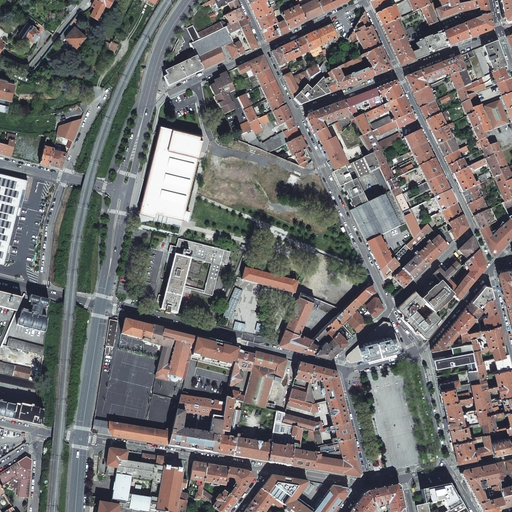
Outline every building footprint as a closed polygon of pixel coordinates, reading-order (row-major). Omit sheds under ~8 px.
[(98,0),(97,0),(94,0),(92,5),(94,7),(90,15),(97,19),(101,11),(102,11),(105,5),(108,6),(109,6),(111,0),(98,0)] [(213,0),(215,3),(218,10),(226,6),(226,5),(228,4),(236,0),(235,0),(213,0)] [(231,11),(232,12),(240,8),(237,3),(236,0),(228,4),(231,11)] [(253,14),(256,20),(271,13),(268,6),(265,0),(259,0),(249,5),(253,14)] [(314,0),(299,7),(306,22),(315,17),(323,13),(318,3),(317,0),(316,0),(314,0)] [(324,0),(318,3),(323,13),(340,5),(351,0),(324,0)] [(386,0),(373,0),(369,2),(373,9),(375,14),(390,8),(386,0)] [(407,0),(413,12),(421,9),(428,5),(426,0),(407,0)] [(486,0),(479,0),(474,1),(476,9),(479,8),(481,16),(490,15),(487,5),(486,0)] [(511,0),(499,0),(504,22),(507,24),(511,21),(511,0)] [(458,5),(456,5),(459,13),(476,9),(474,1),(471,2),(466,3),(458,5)] [(71,5),(67,7),(70,12),(71,13),(77,6),(76,4),(71,5)] [(428,5),(421,9),(428,26),(438,22),(430,5),(428,5)] [(436,9),(435,10),(440,20),(459,13),(456,5),(448,8),(447,5),(441,7),(436,9)] [(284,21),(288,30),(298,26),(306,22),(299,7),(298,6),(281,14),(284,21)] [(390,8),(375,14),(379,22),(381,27),(396,20),(399,19),(393,6),(390,8)] [(229,24),(229,26),(238,22),(244,18),(242,12),(240,8),(232,12),(229,14),(225,16),(229,24)] [(364,12),(353,30),(363,27),(364,30),(370,27),(364,12)] [(259,27),(261,31),(271,27),(276,24),(277,24),(271,13),(256,20),(259,27)] [(481,17),(464,24),(470,39),(481,34),(490,30),(492,27),(490,15),(481,16),(481,17)] [(74,18),(69,24),(72,26),(78,20),(74,18)] [(238,22),(241,28),(247,25),(244,18),(238,22)] [(396,20),(381,27),(386,36),(389,44),(404,37),(396,20)] [(276,24),(281,36),(286,34),(289,32),(288,30),(284,21),(277,24),(276,24)] [(27,22),(19,34),(24,37),(25,36),(32,42),(39,31),(35,28),(35,27),(32,25),(31,26),(27,22)] [(226,27),(229,34),(241,28),(238,22),(229,26),(227,26),(226,27)] [(197,34),(200,40),(223,29),(220,23),(197,34)] [(314,32),(320,46),(326,43),(329,42),(331,41),(337,38),(330,24),(321,28),(314,32)] [(445,32),(442,33),(448,45),(449,47),(470,39),(464,24),(445,32)] [(241,28),(251,50),(258,47),(247,25),(241,28)] [(74,26),(65,37),(76,47),(86,36),(81,32),(82,30),(79,28),(78,29),(74,26)] [(187,29),(193,43),(200,40),(197,34),(193,26),(187,29)] [(196,57),(219,47),(219,48),(225,45),(232,42),(229,34),(226,27),(223,29),(200,40),(193,43),(190,44),(194,52),(196,57)] [(264,37),(266,41),(278,35),(276,31),(274,32),(271,27),(261,31),(264,37)] [(359,41),(360,44),(375,36),(372,30),(370,27),(364,30),(363,27),(353,30),(356,34),(359,41)] [(353,30),(347,39),(351,41),(352,41),(356,34),(353,30)] [(138,36),(131,32),(128,38),(135,41),(138,36)] [(303,37),(310,51),(320,46),(314,32),(308,34),(303,37)] [(442,33),(422,41),(427,53),(448,45),(442,33)] [(179,38),(176,44),(174,49),(171,53),(174,59),(177,57),(176,55),(179,54),(178,51),(181,50),(180,47),(183,46),(182,44),(185,42),(182,35),(179,38)] [(365,54),(380,46),(377,40),(375,36),(360,44),(365,54)] [(293,41),(299,56),(310,51),(303,37),(297,39),(293,41)] [(395,56),(400,66),(408,63),(415,61),(411,53),(404,37),(389,44),(395,56)] [(111,41),(107,49),(112,56),(118,45),(117,44),(111,41)] [(279,48),(286,63),(300,57),(299,56),(293,41),(285,45),(279,48)] [(416,51),(419,59),(425,56),(428,55),(427,53),(422,41),(415,44),(417,48),(418,50),(416,51)] [(232,42),(225,45),(232,59),(236,57),(239,56),(234,44),(232,42)] [(243,54),(244,53),(239,42),(234,44),(239,56),(243,54)] [(492,43),(482,47),(483,50),(486,56),(485,56),(487,63),(488,63),(491,71),(490,71),(491,72),(492,72),(492,73),(505,67),(501,55),(497,46),(492,43)] [(330,72),(339,90),(366,80),(391,70),(385,57),(380,46),(365,54),(360,56),(361,58),(365,56),(371,69),(368,70),(367,69),(343,79),(339,70),(342,68),(341,66),(329,72),(330,72)] [(202,69),(215,64),(225,59),(219,48),(219,47),(196,57),(202,69)] [(275,60),(278,66),(286,63),(279,48),(271,52),(275,60)] [(416,51),(411,53),(415,61),(419,59),(416,51)] [(187,55),(189,60),(196,57),(194,52),(187,55)] [(258,58),(247,63),(250,70),(252,76),(255,75),(268,69),(264,61),(262,56),(258,58)] [(459,56),(452,59),(457,72),(457,73),(465,70),(459,56)] [(469,58),(469,59),(472,67),(473,69),(478,80),(484,77),(476,56),(474,56),(469,58)] [(164,77),(168,86),(174,83),(194,73),(202,69),(196,57),(189,60),(165,71),(167,75),(164,77)] [(342,65),(344,70),(346,70),(361,63),(361,62),(359,57),(342,65)] [(412,74),(405,77),(409,87),(413,94),(428,86),(425,82),(427,81),(427,82),(428,83),(429,83),(430,83),(431,82),(430,80),(436,78),(444,75),(446,74),(449,73),(450,76),(457,72),(452,59),(449,60),(431,67),(420,71),(412,74)] [(323,63),(320,68),(326,73),(328,70),(329,68),(326,60),(323,63)] [(237,68),(240,75),(250,70),(247,63),(241,66),(237,68)] [(306,71),(310,79),(319,72),(317,66),(306,71)] [(492,73),(491,74),(493,79),(493,81),(492,82),(493,85),(496,84),(510,79),(507,71),(505,67),(492,73)] [(256,78),(260,87),(274,81),(270,73),(268,69),(255,75),(256,78)] [(465,70),(457,73),(463,87),(470,84),(465,70)] [(292,78),(299,93),(306,86),(310,80),(310,79),(306,71),(292,78)] [(325,81),(323,81),(329,94),(335,91),(339,90),(330,72),(327,74),(330,80),(325,81)] [(457,72),(450,76),(456,91),(463,87),(457,73),(457,72)] [(215,84),(209,86),(219,108),(221,108),(224,115),(234,110),(226,93),(234,90),(226,73),(222,74),(223,76),(220,77),(220,78),(217,80),(218,81),(214,83),(215,84)] [(283,76),(293,99),(299,93),(292,78),(290,73),(283,76)] [(0,96),(10,99),(12,91),(13,91),(15,83),(6,81),(7,79),(0,77),(0,96)] [(299,93),(293,99),(299,105),(315,99),(329,94),(323,81),(322,78),(310,90),(306,86),(299,93)] [(510,79),(496,84),(501,98),(511,93),(511,81),(511,79),(510,79)] [(470,84),(463,87),(466,95),(474,92),(477,91),(486,88),(484,83),(479,85),(477,80),(470,84)] [(265,96),(266,99),(280,93),(276,86),(274,81),(260,87),(265,96)] [(388,84),(377,88),(381,99),(384,97),(387,103),(403,96),(399,87),(396,81),(388,84)] [(428,86),(413,94),(417,102),(420,108),(434,101),(428,86)] [(463,87),(456,91),(462,103),(468,100),(466,95),(463,87)] [(363,94),(343,102),(349,116),(351,119),(354,119),(362,115),(365,113),(376,108),(374,103),(381,100),(381,99),(377,88),(363,94)] [(466,95),(468,100),(471,108),(479,105),(474,92),(466,95)] [(266,99),(272,112),(279,108),(278,107),(284,103),(282,98),(280,93),(266,99)] [(511,93),(501,98),(506,111),(511,123),(511,122),(511,93)] [(237,98),(243,111),(250,107),(245,94),(237,98)] [(447,95),(439,99),(442,103),(450,99),(447,95)] [(387,103),(386,104),(389,110),(393,118),(394,121),(395,121),(411,113),(406,103),(403,96),(387,103)] [(381,100),(374,103),(376,108),(383,105),(381,100)] [(462,103),(461,103),(466,116),(473,112),(471,108),(468,100),(462,103)] [(434,101),(420,108),(423,116),(425,121),(440,114),(434,101)] [(484,108),(481,109),(490,131),(508,124),(511,123),(506,111),(505,112),(503,112),(503,111),(499,101),(483,107),(484,108)] [(336,104),(322,110),(326,120),(327,124),(349,116),(343,102),(336,104)] [(9,107),(0,105),(0,112),(7,114),(9,107)] [(277,124),(278,125),(284,122),(291,118),(288,111),(285,105),(279,108),(272,112),(277,123),(277,124)] [(376,108),(365,113),(368,119),(370,120),(384,113),(385,110),(383,105),(376,108)] [(479,105),(471,108),(473,112),(479,125),(483,133),(490,131),(481,109),(479,105)] [(248,122),(248,123),(256,119),(250,107),(243,111),(248,122)] [(307,115),(305,119),(313,134),(324,129),(321,123),(321,122),(326,120),(322,110),(317,112),(307,115)] [(473,112),(466,116),(472,129),(479,125),(473,112)] [(411,113),(395,121),(398,127),(399,128),(415,121),(414,119),(411,113)] [(440,114),(425,121),(429,128),(432,134),(446,126),(446,125),(440,114)] [(256,119),(259,126),(268,122),(265,115),(264,115),(263,116),(256,119)] [(362,115),(354,119),(355,121),(362,135),(370,132),(362,115)] [(388,117),(371,125),(373,129),(374,130),(377,129),(392,122),(391,120),(390,118),(388,117)] [(291,118),(284,122),(287,130),(288,132),(296,127),(293,121),(291,118)] [(252,130),(252,131),(255,129),(257,133),(262,131),(259,126),(256,119),(248,123),(252,130)] [(69,140),(72,142),(81,120),(59,127),(57,135),(69,140)] [(392,122),(377,129),(380,135),(398,127),(395,121),(394,121),(392,122)] [(248,122),(235,127),(239,136),(252,131),(252,130),(248,123),(248,122)] [(338,122),(334,124),(338,132),(339,135),(342,132),(338,122)] [(189,210),(185,209),(203,135),(160,125),(140,208),(139,212),(155,216),(156,212),(182,219),(187,220),(189,210)] [(479,125),(472,129),(477,141),(485,137),(483,133),(479,125)] [(446,126),(432,134),(435,140),(438,145),(446,141),(452,138),(451,137),(448,130),(446,126)] [(287,130),(283,132),(288,142),(300,136),(296,127),(288,132),(287,130)] [(239,136),(234,139),(268,153),(275,149),(283,145),(284,145),(285,144),(288,142),(283,132),(281,129),(276,132),(277,135),(271,140),(262,145),(261,142),(259,142),(256,139),(257,139),(255,134),(257,133),(255,129),(252,131),(239,136)] [(315,140),(332,173),(344,167),(347,165),(333,138),(330,140),(326,132),(325,132),(324,129),(313,134),(315,140)] [(419,131),(404,138),(408,147),(410,151),(426,143),(422,136),(419,131)] [(362,135),(359,136),(367,155),(372,153),(379,150),(377,144),(373,136),(370,132),(362,135)] [(0,154),(11,157),(16,136),(8,134),(7,139),(9,140),(7,146),(0,144),(0,154)] [(399,134),(377,144),(379,150),(399,140),(402,139),(399,134)] [(285,144),(292,157),(294,156),(301,152),(306,149),(303,142),(300,136),(288,142),(285,144)] [(485,137),(477,141),(481,150),(489,146),(488,145),(485,137)] [(452,138),(446,141),(452,153),(457,151),(458,150),(452,138)] [(446,141),(438,145),(441,152),(444,157),(452,153),(446,141)] [(496,142),(488,145),(489,146),(493,155),(499,170),(507,167),(496,142)] [(426,143),(410,151),(412,154),(418,167),(433,159),(429,150),(426,143)] [(458,150),(457,151),(459,155),(468,151),(466,146),(458,150)] [(489,146),(481,150),(485,158),(493,155),(489,146)] [(44,147),(40,164),(44,165),(49,167),(53,151),(53,149),(44,147)] [(275,149),(268,153),(279,158),(275,149)] [(88,152),(82,150),(81,154),(80,154),(78,161),(77,161),(75,168),(81,170),(88,152)] [(379,150),(372,153),(379,166),(386,163),(385,161),(379,150)] [(53,151),(49,167),(61,170),(67,154),(62,153),(61,153),(53,151)] [(410,151),(394,159),(395,162),(412,154),(410,151)] [(452,153),(444,157),(446,163),(448,166),(461,160),(459,155),(457,151),(452,153)] [(298,163),(300,166),(307,162),(301,152),(294,156),(298,163)] [(367,155),(363,158),(369,172),(370,172),(373,171),(379,168),(379,166),(372,153),(367,155)] [(485,158),(484,159),(487,164),(492,176),(493,178),(501,174),(499,170),(493,155),(485,158)] [(347,165),(344,167),(351,181),(355,179),(369,172),(363,158),(347,165)] [(433,159),(418,167),(421,173),(426,183),(441,175),(437,166),(433,159)] [(461,160),(448,166),(450,171),(452,175),(466,168),(462,159),(461,160)] [(484,159),(467,167),(470,174),(473,172),(473,170),(487,164),(484,159)] [(386,163),(379,166),(379,168),(387,183),(394,179),(386,163)] [(397,171),(399,176),(401,176),(404,174),(411,170),(414,169),(411,164),(401,169),(397,171)] [(344,167),(332,173),(335,181),(338,187),(342,185),(351,181),(344,167)] [(466,168),(452,175),(457,185),(461,193),(479,184),(482,183),(481,181),(478,183),(478,182),(475,183),(470,174),(467,167),(466,168)] [(511,178),(507,167),(499,170),(501,174),(504,182),(511,178)] [(379,168),(373,171),(384,194),(390,191),(387,183),(379,168)] [(28,182),(0,174),(0,265),(3,266),(21,195),(25,196),(28,182)] [(485,174),(479,177),(481,181),(482,183),(487,180),(485,174)] [(501,174),(493,178),(494,179),(498,188),(498,190),(503,202),(504,202),(511,199),(504,182),(501,174)] [(441,175),(426,183),(429,189),(433,198),(449,191),(444,182),(441,175)] [(351,181),(342,185),(353,208),(367,202),(355,179),(351,181)] [(394,179),(387,183),(390,191),(394,198),(401,195),(394,179)] [(416,187),(420,194),(429,189),(426,183),(416,187)] [(479,184),(461,193),(464,199),(466,203),(466,205),(474,201),(480,198),(477,190),(481,188),(479,184)] [(384,194),(399,226),(405,223),(401,214),(394,198),(390,191),(384,194)] [(449,191),(433,198),(435,202),(440,212),(455,203),(453,199),(452,196),(449,191)] [(484,196),(482,197),(485,202),(497,196),(495,192),(495,191),(486,195),(484,196)] [(365,242),(399,226),(384,194),(367,202),(353,208),(349,210),(362,236),(365,242)] [(401,195),(394,198),(401,214),(408,210),(401,195)] [(480,198),(474,201),(480,213),(486,210),(480,198)] [(505,209),(511,205),(511,199),(504,202),(503,202),(502,202),(505,209)] [(474,201),(466,205),(469,211),(472,217),(480,213),(474,201)] [(425,202),(408,210),(412,217),(429,209),(432,207),(430,204),(427,206),(425,202)] [(502,202),(496,206),(504,225),(510,220),(509,217),(505,209),(502,202)] [(455,203),(440,212),(441,214),(446,224),(447,224),(461,216),(458,209),(455,203)] [(424,214),(421,216),(423,221),(424,221),(431,217),(435,215),(436,214),(435,213),(433,209),(424,214)] [(419,232),(412,217),(408,210),(401,214),(405,223),(413,238),(419,233),(419,232)] [(480,213),(472,217),(475,224),(478,230),(489,225),(488,222),(492,220),(487,210),(486,210),(480,213)] [(461,216),(447,224),(449,228),(456,239),(467,229),(464,221),(461,216)] [(489,225),(478,230),(484,242),(490,254),(492,255),(493,255),(495,255),(507,244),(511,238),(511,225),(511,224),(510,220),(504,225),(496,232),(492,237),(491,235),(492,233),(492,232),(489,225)] [(406,245),(413,238),(405,223),(399,226),(365,242),(365,243),(373,259),(379,272),(385,266),(393,258),(406,245)] [(421,230),(420,231),(425,237),(432,230),(427,224),(421,230)] [(446,224),(433,232),(437,236),(447,247),(453,241),(450,234),(447,236),(445,234),(449,231),(449,230),(448,228),(449,228),(447,224),(446,224)] [(413,238),(406,245),(414,253),(416,252),(419,249),(418,247),(425,240),(426,239),(425,237),(420,231),(419,232),(419,233),(413,238)] [(433,236),(428,241),(429,242),(440,254),(444,250),(447,247),(437,236),(434,238),(433,236)] [(464,245),(458,251),(462,255),(464,258),(467,261),(478,251),(474,244),(471,238),(464,245)] [(230,252),(178,239),(176,247),(170,246),(168,253),(174,254),(191,258),(211,264),(203,293),(212,296),(221,262),(223,263),(222,264),(227,265),(230,252)] [(440,254),(429,242),(428,241),(428,240),(426,242),(428,244),(417,254),(416,252),(414,253),(416,255),(426,267),(434,260),(440,254)] [(467,261),(464,263),(468,272),(466,276),(473,282),(479,274),(484,269),(484,264),(480,257),(478,251),(467,261)] [(174,254),(160,309),(165,310),(165,312),(165,313),(166,313),(169,314),(170,312),(177,314),(191,258),(174,254)] [(416,255),(402,269),(412,280),(420,273),(426,267),(416,255)] [(455,262),(460,267),(461,266),(464,263),(467,261),(464,258),(463,259),(461,256),(455,261),(455,262)] [(391,272),(399,265),(393,258),(385,266),(391,272)] [(455,262),(445,272),(446,273),(445,275),(439,269),(433,274),(440,281),(442,284),(448,279),(460,267),(455,262)] [(244,268),(241,280),(294,293),(297,282),(293,281),(293,280),(292,279),(291,280),(282,278),(283,274),(250,266),(249,269),(244,268)] [(391,272),(385,266),(379,272),(381,277),(383,280),(391,272)] [(464,271),(461,266),(460,267),(448,279),(452,283),(464,271)] [(392,277),(403,289),(412,280),(402,269),(402,268),(392,277)] [(502,293),(506,311),(511,309),(511,287),(511,285),(507,269),(498,271),(497,273),(502,293)] [(473,282),(466,276),(456,288),(451,294),(452,295),(458,301),(459,299),(466,290),(473,282)] [(448,279),(442,284),(451,294),(456,288),(452,283),(448,279)] [(442,284),(440,281),(420,300),(433,313),(452,295),(451,294),(442,284)] [(365,286),(354,297),(360,303),(371,292),(375,291),(371,283),(365,286)] [(481,305),(486,299),(493,296),(491,290),(490,286),(484,285),(471,301),(479,308),(481,305)] [(242,291),(235,288),(222,318),(230,321),(242,291)] [(0,306),(13,310),(16,311),(22,298),(18,297),(14,296),(0,292),(0,306)] [(281,341),(278,345),(290,347),(301,350),(310,342),(312,340),(303,336),(302,337),(297,335),(313,301),(314,298),(301,292),(287,326),(286,326),(280,341),(281,341)] [(428,338),(436,327),(440,322),(441,322),(433,313),(420,300),(413,292),(399,306),(398,312),(399,313),(403,317),(405,315),(408,317),(405,320),(415,330),(417,328),(419,330),(417,332),(422,338),(428,338)] [(33,306),(31,314),(26,313),(27,311),(22,310),(21,310),(19,319),(18,318),(17,325),(45,332),(46,325),(45,325),(47,318),(46,317),(42,316),(41,316),(39,316),(41,308),(46,309),(49,300),(30,295),(28,302),(31,302),(30,305),(33,306)] [(486,299),(481,305),(484,307),(482,310),(484,312),(486,314),(497,311),(494,302),(493,296),(486,299)] [(344,307),(350,313),(353,310),(360,303),(354,297),(344,307)] [(364,304),(362,305),(368,311),(373,317),(383,308),(378,298),(376,297),(375,297),(374,297),(373,298),(365,305),(364,304)] [(341,309),(320,300),(319,304),(317,308),(335,316),(341,309)] [(470,302),(464,309),(475,318),(476,318),(482,310),(479,308),(471,301),(470,302)] [(341,323),(350,313),(344,307),(341,309),(335,316),(334,316),(341,323)] [(475,318),(464,309),(457,318),(451,325),(459,332),(459,333),(461,334),(468,332),(465,330),(467,327),(468,328),(469,327),(468,326),(470,324),(475,318)] [(353,310),(350,313),(352,315),(363,327),(367,323),(356,311),(355,312),(353,310)] [(368,311),(365,314),(370,320),(373,317),(368,311)] [(486,314),(482,317),(485,328),(500,324),(499,322),(498,316),(497,311),(486,314)] [(347,321),(357,332),(363,327),(352,315),(347,321)] [(329,333),(331,336),(337,330),(335,328),(341,323),(334,316),(328,323),(331,326),(326,331),(329,333)] [(476,318),(475,318),(470,324),(471,326),(472,325),(474,328),(473,331),(480,329),(482,328),(483,328),(479,321),(478,320),(476,318)] [(125,319),(121,334),(142,339),(142,341),(143,341),(149,343),(152,326),(125,319)] [(408,327),(413,332),(415,331),(415,330),(405,320),(404,319),(403,321),(408,327)] [(109,320),(105,346),(109,347),(112,348),(113,347),(117,321),(109,320)] [(390,337),(383,321),(354,349),(359,348),(363,347),(362,344),(390,337)] [(390,322),(383,321),(390,337),(391,339),(395,338),(398,349),(400,344),(393,328),(390,322)] [(483,328),(482,328),(486,343),(487,346),(490,345),(504,342),(502,332),(500,324),(485,328),(483,328)] [(152,326),(149,343),(163,346),(171,348),(173,340),(175,341),(177,332),(164,328),(153,325),(152,326)] [(440,338),(430,350),(449,346),(449,344),(449,343),(458,333),(459,333),(459,332),(451,325),(449,327),(440,338)] [(323,328),(314,337),(319,342),(324,337),(325,337),(329,333),(326,331),(323,328)] [(473,331),(468,332),(469,338),(475,337),(479,336),(481,333),(480,329),(473,331)] [(341,347),(347,341),(337,330),(331,336),(332,337),(341,347)] [(193,336),(177,332),(175,341),(169,364),(167,375),(167,376),(168,376),(168,377),(169,377),(170,377),(170,379),(171,381),(172,381),(173,382),(175,382),(176,381),(177,381),(177,380),(177,379),(178,380),(179,380),(180,379),(181,379),(181,378),(193,336)] [(468,332),(461,334),(462,344),(470,342),(469,338),(468,332)] [(196,336),(193,336),(181,378),(185,379),(190,359),(196,336)] [(216,341),(196,336),(190,359),(198,361),(196,367),(231,377),(233,367),(237,350),(238,347),(216,341)] [(320,346),(315,354),(330,357),(337,351),(341,347),(332,337),(328,341),(327,340),(326,341),(325,341),(322,344),(320,346)] [(390,337),(362,344),(363,347),(359,348),(362,359),(366,358),(375,356),(383,354),(395,351),(397,350),(398,349),(395,338),(391,339),(390,337)] [(475,337),(469,338),(470,342),(472,350),(478,349),(482,347),(482,344),(480,343),(479,344),(478,341),(478,340),(476,341),(476,338),(475,337)] [(9,338),(7,346),(43,356),(44,347),(9,338)] [(171,348),(167,363),(169,364),(175,341),(173,340),(171,348)] [(310,342),(301,350),(308,352),(315,354),(320,346),(310,342)] [(450,346),(452,354),(449,354),(432,358),(435,368),(469,361),(471,369),(476,369),(474,363),(472,350),(470,342),(462,344),(456,345),(455,345),(452,345),(450,346)] [(504,342),(490,345),(491,349),(493,358),(508,355),(507,353),(504,342)] [(163,346),(157,372),(167,375),(169,364),(167,363),(171,348),(163,346)] [(359,348),(354,349),(347,355),(347,356),(346,357),(346,358),(347,359),(347,361),(348,361),(349,362),(350,362),(352,362),(366,358),(362,359),(359,348)] [(0,373),(16,378),(28,380),(31,369),(0,362),(0,351),(0,350),(0,349),(0,373)] [(478,349),(472,350),(474,363),(481,361),(479,354),(478,349)] [(250,371),(255,354),(243,351),(242,351),(240,350),(238,350),(237,350),(233,367),(239,369),(250,371)] [(244,397),(243,402),(265,409),(267,403),(273,381),(274,377),(280,379),(281,379),(282,379),(287,359),(271,355),(255,351),(255,354),(250,371),(244,397)] [(508,355),(493,358),(494,360),(497,371),(511,367),(511,366),(508,355)] [(487,360),(482,361),(485,374),(491,372),(490,368),(489,368),(487,360)] [(481,361),(474,363),(476,369),(477,376),(485,374),(482,361),(481,361)] [(299,363),(294,379),(309,383),(309,382),(314,366),(306,364),(299,363)] [(314,366),(309,382),(311,382),(311,383),(312,379),(319,381),(318,381),(320,382),(320,381),(321,381),(338,377),(337,372),(325,369),(314,366)] [(231,377),(229,385),(231,386),(241,380),(241,379),(240,379),(242,378),(242,376),(240,372),(238,372),(239,369),(233,367),(231,377)] [(497,371),(494,372),(494,374),(497,385),(511,381),(511,371),(511,367),(497,371)] [(471,369),(467,370),(470,383),(478,381),(477,376),(476,369),(471,369)] [(485,374),(477,376),(478,381),(480,390),(490,387),(489,385),(487,386),(485,377),(494,374),(494,372),(491,372),(485,374)] [(0,382),(14,386),(16,378),(0,373),(0,382)] [(338,377),(321,381),(322,388),(321,388),(321,390),(322,393),(323,395),(324,394),(326,401),(343,397),(340,385),(338,377)] [(16,378),(14,386),(36,391),(36,398),(38,402),(40,405),(42,406),(42,408),(44,408),(44,397),(44,385),(44,384),(28,380),(16,378)] [(439,385),(440,389),(453,386),(458,386),(459,385),(460,385),(459,380),(458,380),(449,382),(443,383),(440,383),(439,384),(439,385)] [(478,381),(470,383),(471,387),(472,396),(481,395),(480,390),(478,381)] [(511,381),(497,385),(498,387),(500,398),(511,394),(511,381)] [(307,389),(292,385),(292,386),(291,390),(306,394),(306,393),(306,391),(307,389)] [(306,391),(306,393),(306,394),(303,402),(312,404),(314,404),(310,385),(308,386),(306,391)] [(490,387),(480,390),(481,395),(483,403),(490,401),(488,391),(495,389),(495,388),(498,387),(497,385),(490,387)] [(453,386),(440,389),(442,397),(443,402),(456,400),(455,395),(453,386)] [(291,390),(289,398),(303,402),(306,394),(291,390)] [(231,397),(231,399),(234,400),(243,402),(244,397),(240,395),(240,393),(233,391),(233,392),(231,397)] [(511,394),(500,398),(502,404),(503,407),(504,411),(506,410),(511,408),(511,394)] [(481,395),(472,396),(475,410),(484,408),(483,403),(481,395)] [(224,403),(180,396),(177,409),(185,410),(212,415),(222,417),(224,403)] [(222,417),(220,431),(223,431),(228,432),(229,429),(234,400),(231,399),(226,397),(225,397),(224,403),(222,417)] [(343,397),(326,401),(332,427),(349,423),(345,408),(343,397)] [(469,397),(459,399),(460,405),(468,404),(472,402),(471,397),(469,397)] [(289,398),(287,405),(310,412),(310,411),(312,404),(303,402),(289,398)] [(490,401),(483,403),(484,408),(485,416),(493,414),(496,413),(503,411),(504,411),(503,407),(499,408),(498,405),(502,404),(500,398),(498,399),(493,400),(490,401)] [(456,400),(443,402),(444,410),(446,415),(461,413),(458,399),(456,400)] [(234,400),(229,429),(238,431),(243,402),(234,400)] [(0,415),(12,418),(15,404),(15,405),(0,402),(0,415)] [(28,422),(42,425),(43,410),(39,409),(39,408),(33,407),(33,405),(29,404),(29,406),(20,404),(20,405),(15,404),(12,418),(28,422)] [(484,408),(475,410),(478,423),(481,422),(486,421),(485,416),(484,408)] [(171,432),(168,445),(172,446),(191,449),(211,452),(216,453),(220,431),(222,417),(212,415),(209,432),(182,428),(185,410),(177,409),(172,426),(171,432)] [(475,410),(464,412),(464,413),(465,413),(466,415),(461,416),(464,426),(469,425),(478,423),(475,410)] [(271,441),(270,444),(285,447),(285,445),(293,446),(293,443),(296,427),(282,423),(284,415),(284,413),(276,411),(271,441)] [(461,413),(446,415),(448,423),(449,428),(464,426),(461,416),(461,413)] [(493,414),(485,416),(486,421),(488,430),(496,429),(493,416),(493,414)] [(282,423),(296,427),(303,429),(309,430),(312,431),(316,423),(284,415),(282,423)] [(94,420),(92,429),(98,430),(97,434),(112,436),(108,431),(108,422),(94,420)] [(486,421),(481,422),(484,435),(489,434),(488,430),(486,421)] [(115,423),(108,422),(108,431),(112,436),(168,445),(171,432),(168,431),(145,428),(140,427),(135,426),(130,425),(125,425),(115,423)] [(316,423),(312,431),(320,430),(322,429),(320,422),(316,423)] [(329,427),(328,428),(329,431),(334,430),(336,438),(331,439),(332,443),(337,442),(353,439),(351,430),(349,423),(332,427),(331,427),(329,427)] [(464,426),(449,428),(451,436),(452,441),(470,438),(469,435),(467,427),(469,426),(469,425),(464,426)] [(303,429),(296,427),(293,443),(300,444),(303,429)] [(505,427),(496,429),(498,435),(507,433),(506,431),(505,427)] [(496,429),(488,430),(489,434),(490,441),(499,439),(498,435),(496,429)] [(314,439),(316,447),(323,446),(322,439),(320,433),(320,430),(312,431),(314,439)] [(220,431),(216,453),(226,455),(233,456),(236,439),(232,438),(229,437),(227,437),(223,437),(223,431),(220,431)] [(236,439),(233,456),(243,458),(250,459),(259,460),(267,462),(270,444),(271,441),(268,440),(267,444),(238,438),(239,435),(237,434),(236,439)] [(484,435),(482,436),(484,446),(491,445),(490,441),(489,434),(484,435)] [(470,438),(452,441),(454,452),(457,461),(467,459),(475,458),(473,449),(471,440),(475,440),(474,439),(474,437),(470,438)] [(499,439),(490,441),(491,445),(493,454),(503,452),(511,450),(509,442),(508,437),(499,439)] [(315,456),(313,470),(336,474),(359,477),(362,474),(357,457),(353,439),(337,442),(341,460),(315,456)] [(315,453),(315,456),(341,460),(337,442),(332,443),(323,446),(316,447),(315,452),(315,453)] [(270,444),(267,462),(279,464),(290,466),(292,449),(293,446),(285,445),(285,447),(270,444)] [(484,446),(477,448),(479,457),(486,455),(493,454),(491,445),(484,446)] [(126,460),(127,451),(109,448),(106,466),(109,467),(124,469),(126,460)] [(292,449),(290,466),(302,468),(313,470),(315,456),(315,453),(315,452),(313,452),(313,453),(299,450),(292,449)] [(153,456),(143,454),(141,463),(126,460),(124,469),(109,467),(107,475),(115,476),(110,504),(119,505),(133,508),(133,509),(139,510),(139,508),(150,510),(156,511),(163,467),(164,467),(165,467),(164,467),(160,466),(161,464),(164,464),(165,465),(166,458),(153,456)] [(0,486),(8,482),(11,488),(18,488),(17,496),(23,497),(28,497),(30,477),(31,460),(26,457),(0,473),(0,486)] [(511,459),(505,461),(508,474),(510,474),(511,478),(511,479),(511,483),(511,485),(499,489),(500,495),(501,498),(511,494),(511,459)] [(193,462),(190,480),(202,482),(201,486),(200,486),(199,486),(198,493),(196,493),(195,499),(201,498),(202,490),(203,482),(207,464),(199,463),(193,462)] [(502,462),(494,464),(498,485),(505,483),(506,481),(505,476),(502,462)] [(207,464),(203,482),(210,483),(210,485),(212,485),(212,486),(216,486),(218,486),(218,485),(225,486),(228,468),(217,466),(207,464)] [(495,496),(500,495),(499,489),(498,485),(494,464),(476,467),(462,471),(460,474),(471,492),(477,504),(486,502),(486,500),(484,500),(481,488),(485,488),(484,486),(495,484),(495,487),(492,488),(493,493),(494,493),(495,495),(495,496)] [(184,511),(188,494),(182,493),(182,489),(184,490),(185,488),(186,488),(187,481),(186,480),(187,474),(183,474),(183,470),(181,470),(181,469),(178,468),(178,469),(169,467),(166,466),(166,467),(165,467),(164,467),(163,467),(156,511),(150,510),(149,511),(184,511)] [(228,468),(225,486),(224,490),(237,500),(246,488),(254,478),(251,472),(228,468)] [(308,481),(271,475),(261,489),(285,507),(283,510),(284,511),(286,511),(289,509),(292,511),(309,511),(310,511),(306,509),(308,506),(300,501),(298,503),(294,500),(308,481)] [(327,486),(322,493),(325,495),(331,486),(331,485),(329,485),(328,486),(327,486)] [(353,511),(369,511),(374,506),(384,504),(383,501),(385,500),(387,511),(399,511),(402,509),(403,508),(398,487),(395,485),(389,486),(373,489),(367,491),(365,491),(364,492),(363,493),(357,502),(351,509),(353,511)] [(347,488),(331,486),(325,495),(323,497),(311,511),(333,511),(348,493),(349,492),(349,490),(348,490),(347,488)] [(447,486),(422,491),(425,503),(427,503),(427,505),(429,504),(429,503),(441,500),(447,510),(462,502),(461,500),(460,499),(457,493),(454,488),(450,490),(447,486)] [(285,507),(261,489),(254,497),(249,505),(258,511),(264,511),(272,502),(275,504),(275,505),(283,510),(285,507)] [(201,498),(219,511),(228,511),(231,508),(237,500),(224,490),(220,496),(218,494),(215,499),(202,490),(201,498)] [(503,505),(481,511),(499,511),(499,510),(511,506),(511,494),(501,498),(503,505)] [(486,502),(477,504),(481,511),(503,505),(501,498),(500,495),(495,496),(496,499),(488,501),(487,499),(486,500),(486,502)] [(117,511),(119,505),(110,504),(99,502),(98,510),(97,511),(117,511)] [(467,511),(462,502),(447,510),(443,511),(467,511)] [(428,511),(427,505),(427,503),(425,503),(415,505),(416,511),(428,511)]
